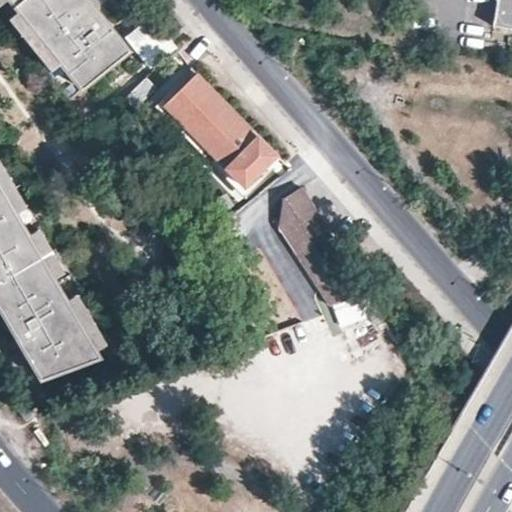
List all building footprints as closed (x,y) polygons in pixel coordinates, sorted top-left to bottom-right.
[(83,0),(4,0),(80,95),(125,53),(83,0)] [(511,0),(497,0),(493,28),(511,30),(511,0)] [(144,27),(127,38),(145,66),(162,55),(144,27)] [(244,184),(274,155),(257,138),(196,75),(165,106),(227,167),(244,184)] [(0,174),(0,300),(43,378),(106,356),(0,174)] [(326,305),(367,290),(301,190),(284,203),(279,232),(326,305)]
